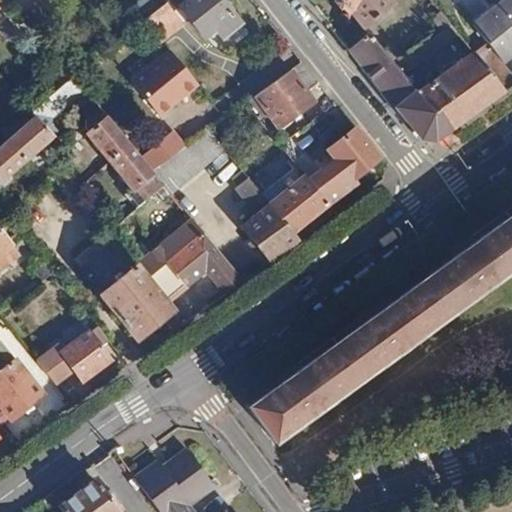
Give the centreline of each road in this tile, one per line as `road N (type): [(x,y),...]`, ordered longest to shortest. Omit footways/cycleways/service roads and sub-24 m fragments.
road 1 (tertiary): [(185,374),(434,197)]
road 2 (residential): [(434,197),(277,0)]
road 3 (tertiary): [(0,500),(185,374)]
road 4 (residential): [(341,511),(511,454)]
road 5 (residential): [(185,374),(289,511)]
